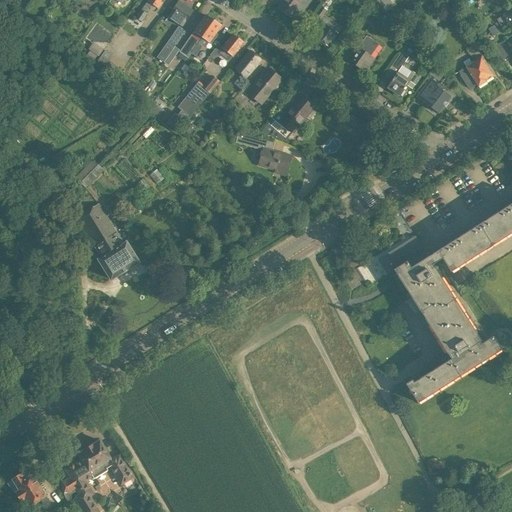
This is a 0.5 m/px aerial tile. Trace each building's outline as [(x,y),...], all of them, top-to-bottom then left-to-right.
[(147,1),(145,5),(150,8),(153,5),(158,8),(163,0),(147,0),(147,1)] [(283,0),(278,8),(290,17),(291,15),(295,18),(296,19),(304,6),(300,3),(301,0),(283,0)] [(389,0),(369,0),(380,15),(393,6),(389,0)] [(168,17),(182,26),(193,11),(179,1),(168,17)] [(314,38),(327,47),(337,33),(341,27),(324,15),(327,10),(321,6),(310,20),(316,25),(317,24),(322,27),(320,30),(319,30),(317,33),(317,34),(314,38)] [(141,9),(135,18),(141,22),(147,14),(147,13),(141,10),(141,9)] [(503,15),(497,19),(498,22),(501,27),(511,20),(511,10),(510,11),(509,9),(504,13),(505,15),(503,15)] [(370,14),(364,23),(369,26),(371,23),(375,17),(370,14)] [(197,33),(182,54),(187,58),(191,52),(213,20),(206,15),(194,31),(197,33)] [(375,17),(371,23),(376,26),(376,25),(379,21),(380,20),(375,17)] [(213,20),(191,52),(196,56),(203,45),(206,47),(209,42),(212,44),(219,34),(216,32),(221,26),(219,24),(219,23),(216,21),(215,22),(213,20)] [(511,20),(501,27),(505,32),(511,28),(511,29),(511,20)] [(178,26),(166,44),(173,48),(176,45),(185,31),(178,26)] [(469,45),(476,40),(469,30),(462,34),(462,35),(465,40),(466,39),(469,45)] [(218,52),(228,60),(231,56),(232,57),(243,43),(240,41),(240,40),(239,38),(238,39),(232,34),(223,46),(219,44),(210,55),(214,58),(218,52)] [(374,59),(370,56),(379,44),(366,35),(358,47),(360,48),(350,62),(364,72),(374,59)] [(469,45),(475,53),(481,49),(476,40),(469,45)] [(97,56),(102,48),(93,42),(88,49),(97,56)] [(499,42),(493,46),(498,53),(503,48),(499,42)] [(165,61),(170,53),(173,48),(166,44),(166,43),(163,48),(157,57),(164,61),(165,61)] [(173,48),(170,53),(175,57),(181,48),(176,45),(173,48)] [(105,50),(92,67),(114,84),(123,72),(109,61),(113,56),(105,50)] [(91,51),(86,59),(93,64),(98,56),(91,51)] [(241,75),(234,84),(241,90),(243,88),(249,81),(245,78),(260,60),(249,51),(234,69),(241,75)] [(398,70),(397,73),(396,72),(386,88),(399,97),(409,81),(415,85),(420,78),(410,72),(402,66),(408,57),(401,52),(391,66),(398,70)] [(175,57),(170,53),(165,61),(170,64),(175,57)] [(466,67),(458,72),(461,75),(460,76),(468,89),(471,87),(472,88),(477,85),(478,87),(486,82),(486,81),(491,77),(491,76),(492,75),(484,63),(486,62),(481,56),(474,61),(472,62),(469,58),(463,62),(466,67)] [(241,90),(233,100),(240,105),(250,94),(260,102),(280,78),(267,68),(253,84),(247,92),(243,88),(241,90)] [(434,68),(429,74),(439,81),(444,75),(434,68)] [(173,115),(166,123),(175,131),(197,104),(198,105),(199,104),(200,104),(219,82),(213,76),(204,86),(198,81),(187,96),(178,107),(182,110),(176,117),(173,115)] [(451,97),(443,91),(444,89),(430,78),(416,97),(438,113),(451,97)] [(152,80),(148,85),(152,88),(156,83),(152,80)] [(139,96),(136,100),(141,104),(147,108),(150,105),(139,96)] [(260,133),(271,137),(282,123),(292,132),(312,108),(299,97),(279,121),(273,117),(260,133)] [(159,117),(161,113),(150,105),(147,108),(159,117)] [(216,108),(212,114),(217,118),(222,113),(216,108)] [(196,114),(183,130),(190,135),(202,120),(196,114)] [(242,144),(245,134),(237,132),(235,142),(242,144)] [(371,149),(372,147),(372,143),(370,140),(366,140),(363,142),(362,146),(362,148),(364,151),(368,152),(371,149)] [(262,150),(258,165),(276,170),(276,169),(285,172),(289,156),(272,151),(262,149),(262,150)] [(92,158),(73,176),(85,188),(103,170),(92,158)] [(157,170),(151,174),(157,182),(162,178),(157,170)] [(511,232),(511,202),(427,256),(425,254),(421,247),(419,248),(412,238),(410,240),(378,259),(387,274),(394,270),(450,359),(413,382),(412,379),(405,383),(417,402),(501,349),(492,336),(482,343),(432,264),(442,258),(450,271),(511,232)] [(123,243),(98,203),(75,217),(100,257),(98,259),(111,280),(139,262),(125,241),(123,243)] [(80,459),(65,468),(70,478),(77,489),(81,494),(76,497),(77,498),(75,500),(82,511),(99,511),(84,486),(85,481),(93,477),(94,479),(108,470),(107,468),(110,466),(121,485),(133,477),(119,455),(111,460),(99,440),(78,453),(79,455),(78,456),(80,459)] [(11,480),(6,483),(13,494),(16,492),(21,501),(22,500),(26,507),(29,505),(40,499),(44,505),(49,502),(30,472),(28,469),(26,469),(20,472),(20,474),(11,480)] [(65,481),(61,482),(63,494),(70,494),(77,489),(70,478),(65,481)]
